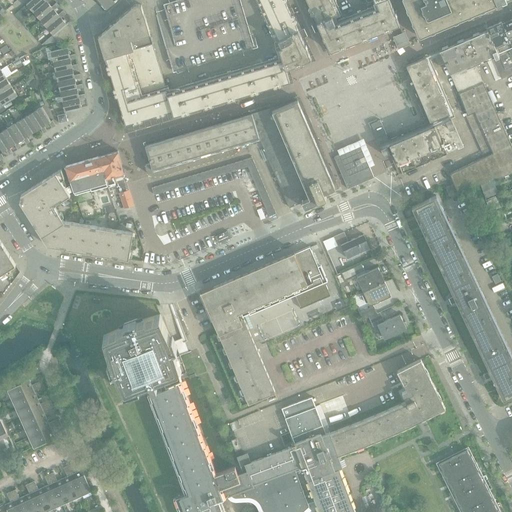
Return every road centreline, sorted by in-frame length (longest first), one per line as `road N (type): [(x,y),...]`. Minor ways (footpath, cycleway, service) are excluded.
road 1 (residential): [(41,267),(175,282),(379,203)]
road 2 (residential): [(493,433),(379,203)]
road 3 (tertiary): [(0,185),(102,111),(71,0)]
